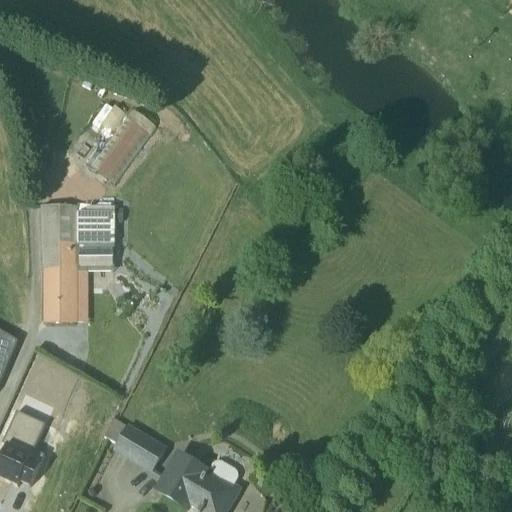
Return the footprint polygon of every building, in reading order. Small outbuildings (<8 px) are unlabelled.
[(105,109),(104,118),(122,121),(123,112),(105,109)] [(131,114),(91,170),(114,187),(154,131),(131,114)] [(113,247),(114,216),(77,216),(77,209),(40,210),(41,272),(43,273),(43,325),(88,324),(87,248),(113,247)] [(0,381),(16,343),(0,333),(0,381)] [(26,379),(11,411),(23,417),(38,384),(26,379)] [(7,446),(0,459),(0,482),(16,490),(23,477),(28,479),(37,460),(36,459),(44,441),(37,437),(57,393),(38,384),(9,447),(7,446)] [(150,476),(166,451),(127,428),(126,430),(113,422),(103,440),(116,449),(113,453),(150,476)] [(225,511),(237,491),(234,489),(237,482),(237,480),(236,477),(234,474),(221,467),(218,466),(215,466),(212,468),(208,474),(180,457),(158,494),(187,511),(191,506),(201,511),(200,511),(225,511)]
